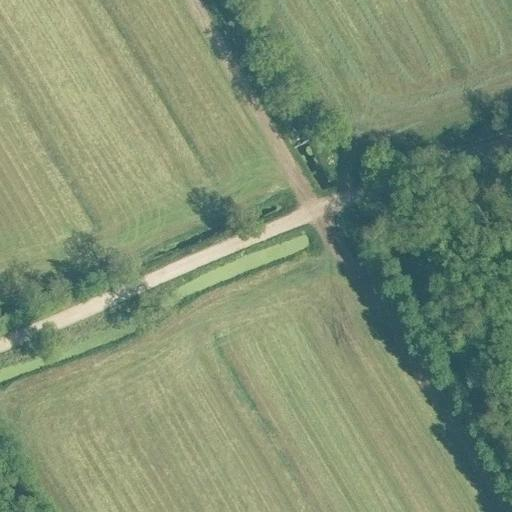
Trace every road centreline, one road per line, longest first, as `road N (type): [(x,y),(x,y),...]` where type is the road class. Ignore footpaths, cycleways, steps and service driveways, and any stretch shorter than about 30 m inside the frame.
road 1 (track): [(0,341),(511,135)]
road 2 (track): [(313,212),(493,511)]
road 3 (track): [(355,196),(511,461)]
road 4 (track): [(313,212),(188,0)]
